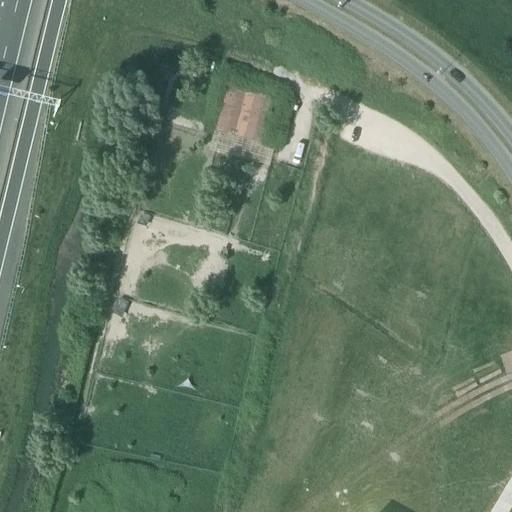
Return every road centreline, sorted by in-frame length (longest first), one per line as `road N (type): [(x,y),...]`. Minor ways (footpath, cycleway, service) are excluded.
road 1 (tertiary): [(303,0),(406,63),(511,179)]
road 2 (motorway): [(0,242),(58,0)]
road 3 (tertiary): [(511,140),(416,45),(339,0)]
